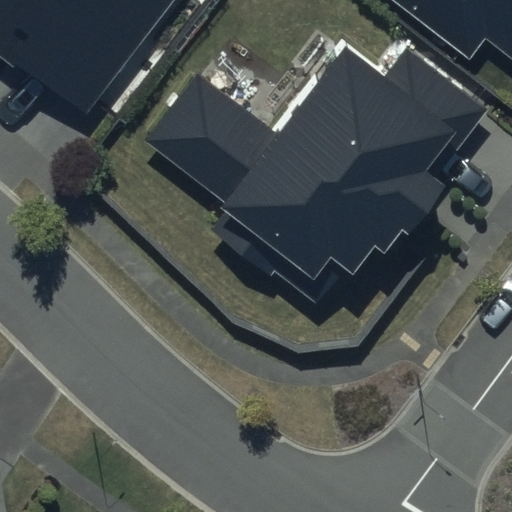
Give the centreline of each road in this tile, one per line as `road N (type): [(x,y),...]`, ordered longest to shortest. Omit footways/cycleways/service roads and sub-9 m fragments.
road 1 (residential): [(0,254),(171,414),(300,511)]
road 2 (residential): [(401,511),(511,362)]
